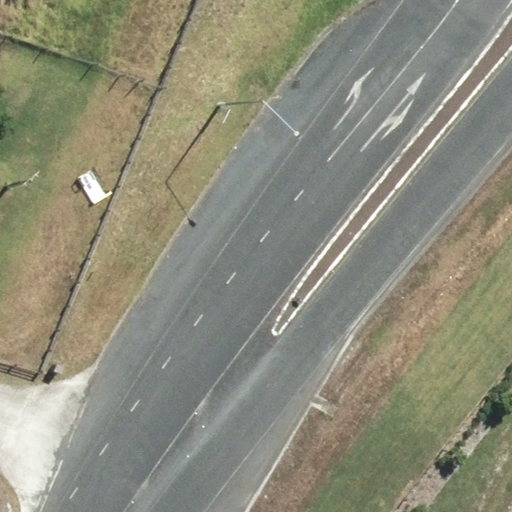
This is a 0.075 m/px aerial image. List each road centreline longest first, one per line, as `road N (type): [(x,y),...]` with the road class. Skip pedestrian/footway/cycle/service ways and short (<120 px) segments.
road 1 (tertiary): [(179,461),(247,308),(459,0)]
road 2 (tertiary): [(511,94),(289,366),(179,461)]
